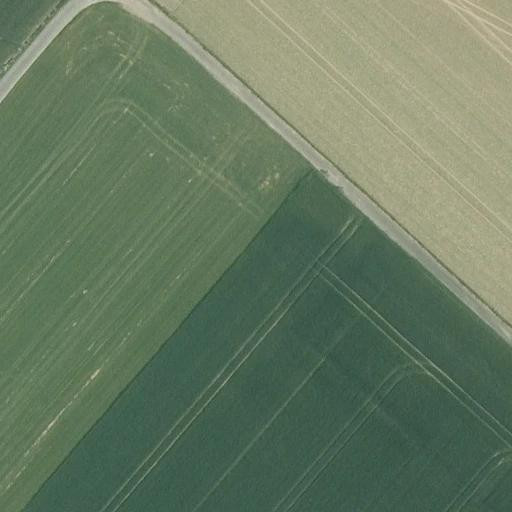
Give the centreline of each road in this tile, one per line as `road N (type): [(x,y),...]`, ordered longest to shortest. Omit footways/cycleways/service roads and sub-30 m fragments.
road 1 (track): [(511,330),(139,0)]
road 2 (track): [(83,0),(0,97)]
